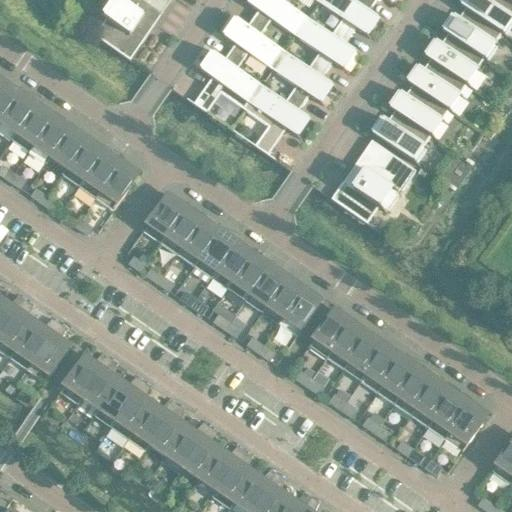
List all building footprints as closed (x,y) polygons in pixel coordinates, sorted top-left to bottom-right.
[(172,2),(168,0),(120,0),(95,38),(130,62),(172,2)] [(308,21),(284,4),(277,0),(252,0),(249,6),(258,13),(248,28),(247,29),(261,38),(272,21),(296,38),(308,21)] [(356,4),(349,0),(322,0),(319,5),(343,21),(331,37),(345,46),(356,30),(366,37),(378,19),(368,12),(368,13),(356,4)] [(358,0),(356,4),(368,13),(368,12),(376,0),(383,0),(389,4),(391,0),(358,0)] [(511,4),(506,0),(466,0),(462,7),(505,37),(511,27),(511,4)] [(505,37),(462,7),(461,8),(466,11),(459,20),(455,17),(444,33),(488,63),(498,47),(495,45),(501,35),(505,38),(505,37)] [(285,54),(261,38),(247,29),(248,28),(238,21),(225,39),(235,46),(225,62),(224,62),(237,71),(248,55),(272,72),(285,54)] [(331,37),(308,21),(296,38),(319,55),(308,71),(322,80),(322,79),(333,64),(343,71),(355,53),(345,46),(331,37)] [(488,63),(444,33),(448,36),(441,46),(437,43),(426,59),(470,89),(481,73),(477,71),(484,61),(487,64),(488,63)] [(308,71),(285,54),(272,72),(296,88),(285,104),(299,113),(310,98),(319,104),(332,86),(322,79),(322,80),(308,71)] [(261,88),(237,71),(224,62),(225,62),(215,55),(202,73),(212,80),(194,106),(208,116),(221,96),(244,112),(261,88)] [(470,89),(426,59),(430,62),(424,72),(419,69),(408,84),(452,114),(463,99),(459,96),(466,87),(470,89)] [(4,83),(0,87),(0,123),(20,94),(4,83)] [(452,114),(408,84),(408,85),(412,88),(406,97),(402,94),(391,110),(434,140),(445,124),(442,122),(448,112),(452,115),(452,114)] [(285,104),(261,88),(244,112),(268,129),(255,148),(268,157),(286,131),(296,138),(309,120),(299,113),(285,104)] [(20,94),(0,123),(0,125),(16,136),(11,142),(12,143),(37,106),(20,94)] [(37,106),(12,143),(29,154),(54,118),(37,106)] [(434,140),(391,110),(390,110),(395,113),(388,123),(384,120),(373,136),(416,166),(428,150),(424,148),(431,138),(434,141),(434,140)] [(54,118),(29,154),(46,166),(71,129),(54,118)] [(71,129),(46,166),(47,167),(51,160),(66,171),(62,177),(63,178),(88,141),(71,129)] [(88,141),(63,178),(79,189),(105,152),(88,141)] [(372,143),(364,154),(332,201),(367,226),(379,210),(388,216),(388,215),(386,213),(387,211),(389,212),(399,198),(397,197),(398,195),(400,197),(401,196),(399,194),(400,192),(402,193),(416,173),(372,143)] [(105,152),(79,189),(96,201),(122,164),(105,152)] [(122,164),(96,201),(114,213),(139,176),(122,164)] [(0,177),(9,183),(14,176),(3,168),(0,172),(0,177)] [(14,176),(9,183),(20,191),(25,184),(14,176)] [(42,206),(48,199),(36,191),(31,199),(42,206)] [(161,246),(186,209),(169,197),(143,233),(161,246)] [(48,199),(42,206),(54,214),(59,207),(48,199)] [(186,209),(161,246),(178,257),(203,220),(186,209)] [(76,230),(81,222),(70,215),(65,222),(76,230)] [(203,220),(178,257),(195,269),(220,232),(203,220)] [(81,222),(76,230),(87,238),(93,230),(81,222)] [(220,232),(195,269),(211,280),(237,244),(220,232)] [(237,244),(211,280),(212,281),(217,275),(232,285),(227,291),(228,292),(254,255),(237,244)] [(254,255),(228,292),(245,304),(270,267),(254,255)] [(129,267),(141,274),(146,267),(134,259),(129,267)] [(270,267),(245,304),(262,315),(287,278),(270,267)] [(158,286),(163,279),(152,271),(147,279),(158,286)] [(287,278),(262,315),(263,316),(267,310),(282,320),(278,326),(279,327),(304,290),(287,278)] [(163,279),(158,286),(169,294),(174,286),(163,279)] [(304,290),(279,327),(296,339),(322,302),(304,290)] [(191,309),(197,302),(185,294),(180,302),(191,309)] [(0,340),(26,302),(18,297),(10,306),(2,301),(0,304),(0,340)] [(11,361),(36,324),(28,318),(34,308),(26,302),(0,340),(0,344),(14,354),(10,360),(11,361)] [(197,302),(191,309),(203,317),(208,310),(197,302)] [(327,361),(353,324),(335,311),(309,349),(327,361)] [(225,333),(230,325),(219,317),(214,325),(225,333)] [(27,372),(60,326),(52,320),(44,329),(36,324),(11,361),(27,372)] [(344,372),(370,335),(353,324),(327,361),(344,372)] [(230,325),(225,333),(236,340),(241,333),(230,325)] [(60,326),(27,372),(45,385),(71,348),(62,342),(68,331),(60,326)] [(361,384),(386,347),(370,335),(344,372),(361,384)] [(259,356),(264,348),(253,341),(247,348),(259,356)] [(378,395),(403,358),(386,347),(361,384),(378,395)] [(264,348),(259,356),(270,363),(275,356),(264,348)] [(82,401),(110,360),(102,355),(94,364),(86,358),(64,389),(60,395),(78,408),(82,401)] [(394,407),(420,370),(403,358),(378,395),(394,407)] [(95,419),(120,382),(112,376),(118,366),(110,360),(82,401),(98,412),(94,418),(95,419)] [(411,419),(437,382),(420,370),(394,407),(411,419)] [(307,389),(312,382),(301,374),(296,382),(307,389)] [(111,430),(144,383),(136,378),(128,388),(120,382),(95,419),(111,430)] [(312,382),(307,389),(318,397),(324,390),(312,382)] [(428,430),(453,393),(437,382),(411,419),(428,430)] [(128,442),(153,405),(145,399),(151,389),(144,383),(111,430),(128,442)] [(445,442),(470,405),(453,393),(428,430),(445,442)] [(341,413),(346,405),(335,397),(330,405),(341,413)] [(145,454),(177,407),(169,401),(162,411),(153,405),(128,442),(145,454)] [(346,405),(341,413),(352,420),(357,413),(346,405)] [(470,405),(445,442),(450,436),(467,448),(488,417),(470,405)] [(162,465),(187,428),(179,423),(185,412),(177,407),(145,454),(146,454),(150,448),(165,458),(161,465),(162,465)] [(374,436),(379,428),(368,421),(363,428),(374,436)] [(178,477),(211,430),(203,424),(195,434),(187,428),(162,465),(178,477)] [(379,428),(374,436),(385,444),(390,436),(379,428)] [(200,483),(221,452),(213,446),(219,435),(211,430),(178,477),(179,477),(183,471),(200,483)] [(408,459),(413,452),(402,444),(397,451),(408,459)] [(510,486),(511,483),(511,445),(492,474),(510,486)] [(217,494),(245,453),(237,448),(229,457),(221,452),(200,483),(217,494)] [(413,452),(408,459),(419,467),(424,459),(413,452)] [(233,506),(255,475),(247,469),(253,459),(245,453),(217,494),(213,499),(230,511),(233,506)] [(425,471),(436,479),(441,471),(430,464),(425,471)] [(253,511),(278,476),(271,471),(263,480),(255,475),(233,506),(242,511),(253,511)] [(278,511),(288,498),(280,492),(286,482),(278,476),(253,511),(278,511)] [(303,511),(312,499),(304,494),(296,503),(288,498),(278,511),(303,511)] [(312,499),(303,511),(315,511),(320,505),(312,499)] [(484,511),(492,511),(495,508),(484,500),(478,508),(484,511)]
